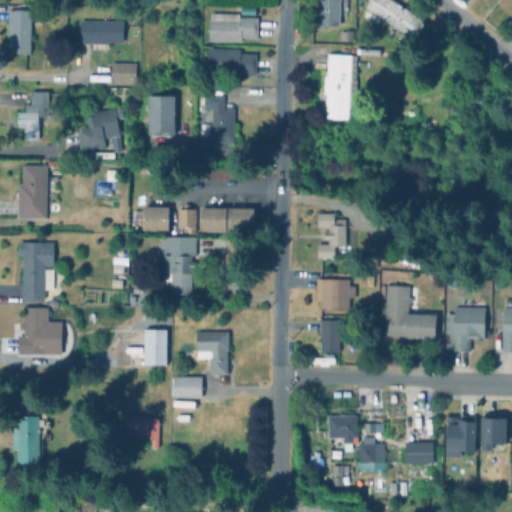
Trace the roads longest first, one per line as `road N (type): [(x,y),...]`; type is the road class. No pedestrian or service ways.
road 1 (residential): [(279,511),(282,0)]
road 2 (residential): [(279,378),(427,379)]
